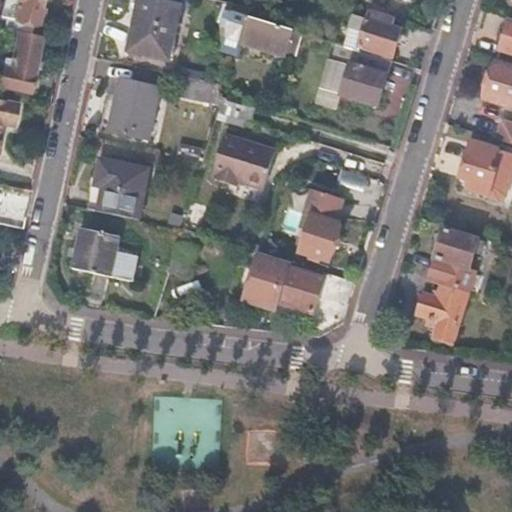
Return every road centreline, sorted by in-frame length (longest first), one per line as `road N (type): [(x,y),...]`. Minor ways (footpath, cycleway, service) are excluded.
road 1 (residential): [(352,365),(465,0)]
road 2 (residential): [(18,322),(153,349),(352,365)]
road 3 (residential): [(18,322),(88,0)]
road 4 (residential): [(352,365),(511,388)]
